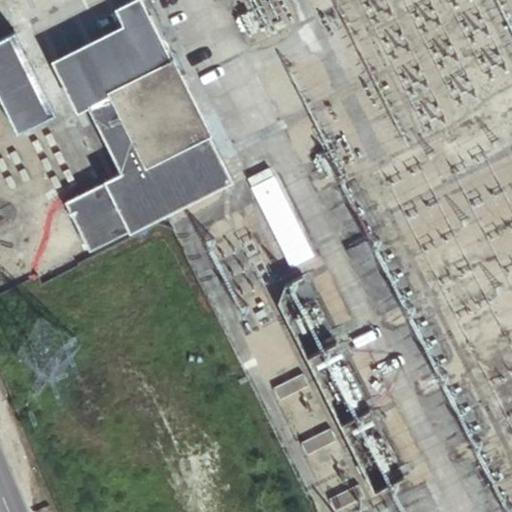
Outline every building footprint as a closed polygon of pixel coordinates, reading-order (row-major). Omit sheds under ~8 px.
[(62,201),(85,248),(226,180),(203,132),(205,131),(170,58),(167,60),(137,0),(127,0),(114,7),(123,25),(52,59),(76,107),(86,102),(120,172),(62,201)] [(55,114),(14,32),(0,38),(0,97),(18,133),(55,114)] [(247,178),(252,187),(274,176),(270,167),(247,178)] [(252,187),(284,251),(306,240),(274,176),(252,187)] [(354,262),(372,253),(366,239),(348,248),(354,262)] [(306,240),(284,251),(291,266),(313,256),(306,240)] [(309,386),(303,374),(273,389),(280,401),(309,386)] [(337,441),(331,428),(301,443),(307,455),(337,441)] [(336,511),(365,498),(358,485),(329,500),(335,511),(336,511)]
